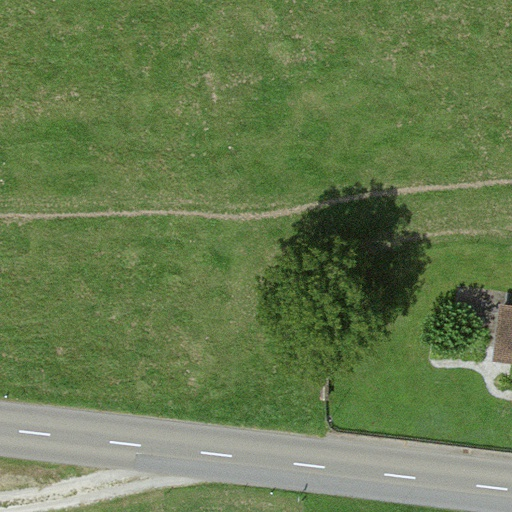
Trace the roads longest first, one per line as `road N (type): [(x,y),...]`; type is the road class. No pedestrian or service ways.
road 1 (tertiary): [(0,429),(511,492)]
road 2 (track): [(0,510),(68,503),(242,458)]
